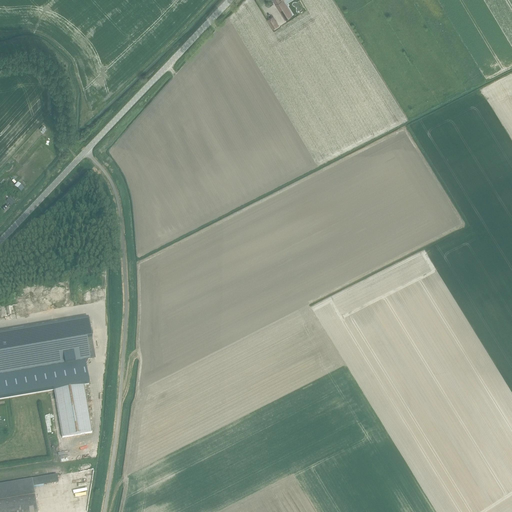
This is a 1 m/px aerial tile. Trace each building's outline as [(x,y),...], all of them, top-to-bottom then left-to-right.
[(283,0),(272,0),(285,19),(292,15),(283,0)] [(268,20),(273,28),(278,25),(273,17),(268,20)] [(15,202),(9,197),(6,201),(11,206),(15,202)] [(85,360),(95,359),(88,318),(0,333),(0,399),(54,390),(62,438),(92,433),(84,385),(89,384),(85,360)] [(88,499),(85,477),(84,472),(32,480),(33,487),(60,482),(64,503),(88,499)] [(0,493),(33,488),(32,480),(0,485),(0,493)] [(0,511),(36,506),(33,488),(0,493),(0,511)]
